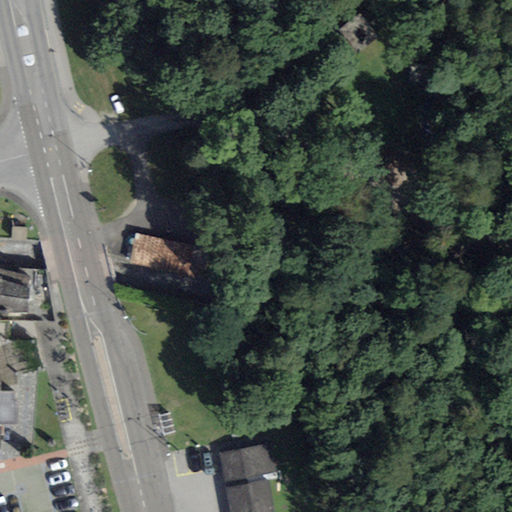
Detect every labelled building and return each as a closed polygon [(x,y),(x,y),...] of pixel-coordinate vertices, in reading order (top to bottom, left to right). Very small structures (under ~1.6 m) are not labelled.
[(373,33),(358,17),(344,30),(359,45),(373,33)] [(427,66),(412,65),(411,78),(425,80),(427,66)] [(39,216),(28,216),(28,228),(40,228),(39,216)] [(206,249),(138,235),(132,260),(200,275),(206,249)] [(0,271),(0,320),(55,322),(45,268),(0,266),(1,271),(0,271)] [(0,392),(0,424),(16,425),(16,393),(0,392)] [(171,411),(159,414),(164,434),(176,431),(171,411)] [(272,442),(219,452),(230,511),(276,511),(269,473),(277,471),(272,442)]
